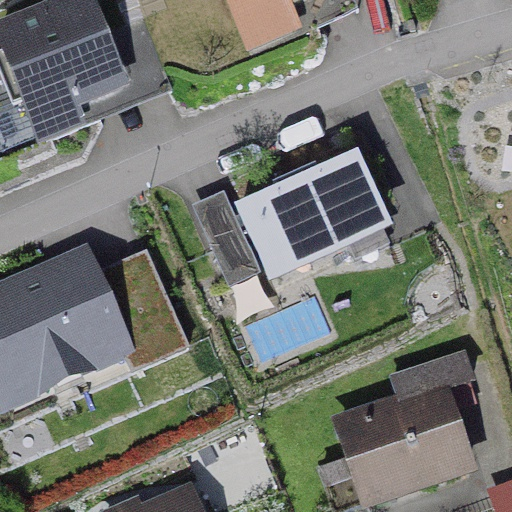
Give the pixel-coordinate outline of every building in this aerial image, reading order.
[(228,0),(237,20),(283,0),(228,0)] [(0,45),(0,117),(17,157),(163,97),(134,29),(103,42),(121,85),(106,91),(74,15),(0,45)] [(338,241),(348,264),(382,248),(372,226),(377,224),(351,164),(315,181),(311,171),(268,190),(272,199),(268,201),(236,216),(262,275),(296,260),(338,241)] [(225,291),(253,279),(237,242),(209,254),(225,291)] [(85,255),(0,293),(0,403),(6,416),(178,339),(143,262),(98,283),(85,255)] [(346,459),(315,470),(330,511),(349,511),(463,473),(437,396),(466,387),(459,362),(388,385),(397,409),(336,430),(346,459)] [(189,511),(184,499),(153,511),(189,511)]
